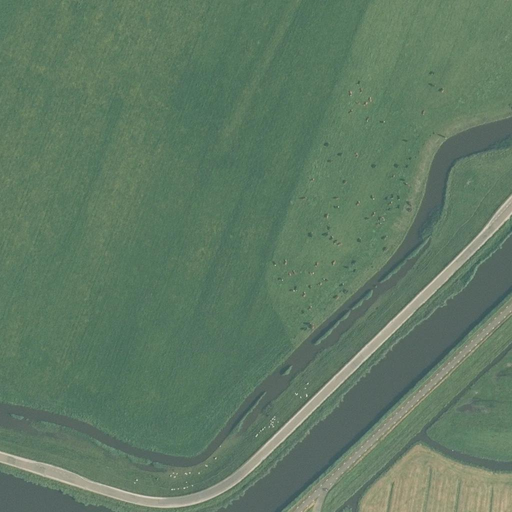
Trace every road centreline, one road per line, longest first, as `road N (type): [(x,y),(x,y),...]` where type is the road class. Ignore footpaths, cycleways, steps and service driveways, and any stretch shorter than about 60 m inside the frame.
road 1 (tertiary): [(511,208),(224,486),(186,501),(147,501),(0,458)]
road 2 (unclassified): [(295,511),(511,304)]
